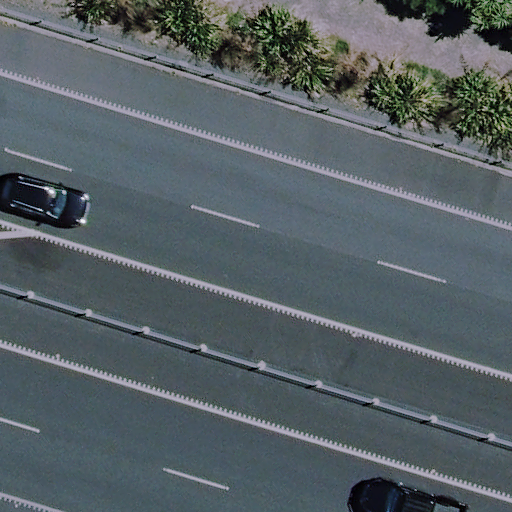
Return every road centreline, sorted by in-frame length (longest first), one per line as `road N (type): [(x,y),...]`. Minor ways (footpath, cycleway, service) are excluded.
road 1 (motorway): [(0,129),(511,283)]
road 2 (motorway): [(283,511),(0,425)]
road 3 (track): [(332,0),(511,54)]
